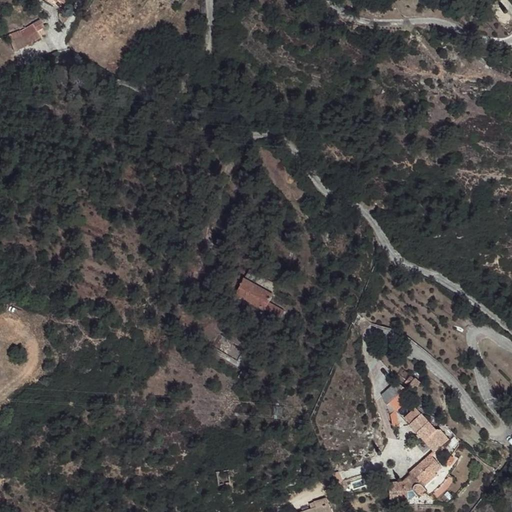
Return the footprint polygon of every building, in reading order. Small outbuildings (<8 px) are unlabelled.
[(33,25),(37,32),(43,27),(39,21),(33,25)] [(26,29),(31,37),(37,32),(33,25),(26,29)] [(249,269),(237,293),(264,308),(277,284),(249,269)] [(244,369),(240,376),(250,382),(254,374),(244,369)] [(396,384),(392,386),(383,393),(389,406),(393,403),(398,409),(409,400),(396,384)] [(437,430),(417,407),(405,418),(411,424),(432,450),(419,464),(405,480),(392,480),(392,499),(407,500),(421,496),(433,485),(429,483),(441,474),(438,470),(446,466),(443,464),(435,454),(454,436),(442,426),(437,430)] [(320,507),(306,511),(336,511),(331,498),(318,503),(320,507)]
